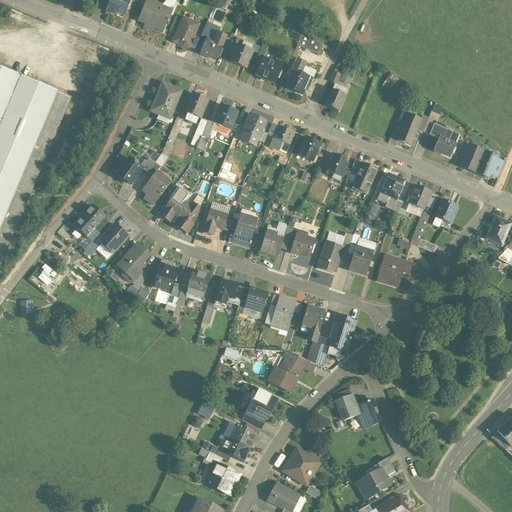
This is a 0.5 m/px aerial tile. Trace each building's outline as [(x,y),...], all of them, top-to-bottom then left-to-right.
[(110,0),(105,12),(116,16),(117,13),(124,16),(130,1),(130,0),(110,0)] [(164,7),(146,0),(138,21),(145,24),(145,26),(163,34),(168,23),(169,23),(177,5),(167,0),(164,7)] [(190,24),(181,20),(172,43),(189,50),(199,25),(191,21),(190,24)] [(220,29),(206,23),(200,37),(201,38),(201,37),(206,39),(214,43),(217,35),(220,29)] [(217,35),(214,43),(222,46),(224,41),(225,39),(217,35)] [(320,44),(301,36),(297,46),(302,48),(316,54),(320,44)] [(214,43),(206,39),(200,54),(216,61),(222,46),(214,43)] [(244,40),(241,47),(252,52),(259,55),(262,48),(244,40)] [(241,47),(237,46),(229,63),(245,69),(252,52),(241,47)] [(263,46),(262,48),(259,55),(258,57),(263,59),(265,60),(270,48),(263,46)] [(291,59),(296,61),(302,48),(297,46),(291,59)] [(364,54),(360,62),(367,65),(370,57),(364,54)] [(263,59),(256,76),(274,83),(283,64),(276,61),(275,64),(265,60),(263,59)] [(312,80),(300,75),(303,67),(303,66),(296,63),(285,88),(302,96),(305,89),(307,90),(312,80)] [(315,72),(303,67),(300,75),(312,80),(315,72)] [(336,67),(329,82),(334,85),(335,85),(336,84),(343,70),(336,67)] [(57,92),(0,68),(0,266),(71,98),(57,92)] [(397,77),(391,73),(382,85),(389,90),(397,77)] [(343,75),(339,82),(348,87),(352,80),(343,75)] [(181,92),(162,84),(150,112),(158,116),(156,121),(167,125),(181,92)] [(334,85),(331,90),(344,96),(348,89),(336,84),(335,85),(334,85)] [(344,96),(331,90),(325,106),(338,112),(344,96)] [(207,101),(193,95),(185,113),(199,119),(207,101)] [(434,101),(428,118),(425,124),(434,128),(435,126),(436,123),(443,107),(434,101)] [(237,113),(220,106),(213,123),(230,130),(237,113)] [(401,113),(397,122),(402,124),(406,115),(401,113)] [(266,122),(251,115),(246,127),(244,126),(238,141),(255,148),(261,133),(266,122)] [(406,115),(402,124),(396,140),(410,146),(416,130),(420,120),(406,115)] [(428,118),(422,116),(420,120),(416,130),(422,132),(425,124),(428,118)] [(201,120),(193,139),(199,141),(201,137),(207,122),(201,120)] [(214,125),(207,122),(201,137),(207,140),(214,125)] [(397,122),(391,138),(396,140),(402,124),(397,122)] [(244,126),(239,124),(233,139),(238,141),(244,126)] [(273,138),(277,127),(271,124),(267,135),(263,144),(269,147),(273,138)] [(434,128),(425,124),(422,132),(430,136),(434,128)] [(443,129),(435,126),(434,128),(430,136),(438,140),(433,152),(449,158),(455,145),(459,136),(451,133),(443,129)] [(294,134),(277,127),(273,138),(282,143),(289,146),(294,134)] [(267,135),(261,133),(258,142),(263,144),(267,135)] [(201,137),(199,141),(195,151),(202,153),(207,140),(201,137)] [(282,143),(273,138),(269,147),(272,148),(279,150),(282,143)] [(319,145),(304,139),(297,156),(312,162),(319,145)] [(167,144),(162,155),(168,158),(173,146),(167,144)] [(461,146),(455,161),(461,163),(462,164),(468,149),(461,146)] [(483,153),(469,146),(468,149),(462,164),(461,163),(460,167),(475,173),(483,153)] [(155,151),(142,168),(142,169),(147,174),(162,155),(155,151)] [(498,159),(483,153),(475,173),(489,180),(491,176),(497,161),(498,159)] [(162,155),(147,174),(152,177),(155,173),(156,174),(168,158),(162,155)] [(345,160),(333,155),(326,172),(341,178),(345,169),(342,167),(345,160)] [(128,159),(116,176),(130,185),(142,169),(142,168),(134,163),(128,159)] [(497,161),(491,176),(497,178),(503,164),(497,161)] [(377,170),(362,164),(359,171),(354,181),(351,189),(366,195),(377,170)] [(359,171),(352,168),(348,178),(354,181),(359,171)] [(156,174),(155,173),(152,177),(146,185),(151,189),(143,199),(152,206),(159,196),(160,197),(170,184),(156,174)] [(182,177),(169,195),(173,198),(174,197),(187,180),(182,177)] [(395,181),(387,177),(380,194),(390,198),(396,201),(404,183),(396,179),(395,181)] [(249,178),(245,186),(252,190),(256,181),(249,178)] [(430,194),(415,188),(414,191),(411,189),(409,195),(412,196),(409,204),(423,210),(425,206),(430,194)] [(390,198),(380,194),(377,200),(387,204),(390,198)] [(437,197),(430,194),(425,206),(432,210),(437,197)] [(173,198),(167,206),(166,205),(164,208),(165,209),(160,216),(169,222),(174,215),(180,220),(188,208),(174,197),(173,198)] [(390,198),(387,204),(393,207),(396,201),(390,198)] [(396,201),(393,207),(391,211),(398,214),(399,209),(402,203),(396,201)] [(457,207),(442,201),(435,218),(441,221),(439,225),(448,228),(449,225),(450,225),(457,207)] [(188,208),(180,220),(175,226),(186,234),(193,224),(198,209),(191,204),(188,208)] [(409,204),(406,212),(409,213),(420,218),(423,210),(409,204)] [(432,210),(425,206),(423,210),(420,218),(409,244),(411,245),(416,247),(419,239),(432,210)] [(92,207),(74,226),(87,237),(94,230),(95,229),(104,218),(92,207)] [(406,212),(399,209),(398,214),(407,218),(409,213),(406,212)] [(214,213),(209,211),(202,233),(212,236),(215,228),(223,230),(227,217),(224,216),(214,213)] [(257,221),(239,216),(238,221),(235,232),(231,243),(248,248),(249,244),(250,245),(251,243),(249,243),(250,240),(251,240),(257,221)] [(232,219),(227,217),(223,230),(228,232),(229,230),(232,219)] [(510,225),(495,218),(486,239),(501,246),(510,225)] [(238,221),(232,219),(229,230),(235,232),(238,221)] [(128,237),(114,225),(103,238),(98,243),(101,245),(112,255),(128,237)] [(283,241),(281,245),(286,247),(288,240),(292,230),(286,228),(283,241)] [(94,230),(87,237),(91,241),(98,234),(94,230)] [(277,236),(266,232),(260,252),(277,257),(281,245),(283,241),(276,239),(277,236)] [(91,241),(81,253),(88,259),(101,245),(98,243),(103,238),(98,234),(91,241)] [(345,234),(341,247),(343,248),(341,252),(347,254),(352,237),(345,234)] [(313,241),(296,236),(294,242),(291,253),(308,258),(313,241)] [(359,238),(352,237),(347,254),(353,256),(355,248),(356,248),(359,238)] [(436,247),(419,239),(416,247),(433,254),(436,247)] [(286,247),(285,251),(291,253),(294,242),(288,240),(286,247)] [(409,244),(399,240),(396,246),(408,251),(411,245),(409,244)] [(341,247),(325,243),(317,269),(334,275),(341,252),(343,248),(341,247)] [(137,246),(128,254),(118,266),(134,281),(141,273),(138,269),(149,257),(137,246)] [(356,248),(355,248),(353,256),(348,271),(365,276),(372,253),(356,248)] [(511,260),(511,252),(506,249),(497,259),(509,266),(511,260)] [(45,261),(52,267),(56,263),(48,257),(45,261)] [(411,265),(384,257),(376,282),(397,288),(402,272),(409,274),(411,265)] [(482,265),(476,260),(472,264),(478,270),(482,265)] [(170,264),(161,261),(153,289),(159,291),(170,294),(170,295),(173,284),(177,270),(169,268),(170,264)] [(210,277),(192,271),(187,289),(185,294),(186,294),(203,299),(210,277)] [(134,281),(132,284),(134,285),(139,290),(146,277),(141,273),(134,281)] [(238,286),(221,280),(214,302),(224,306),(227,298),(234,300),(238,288),(238,286)] [(181,287),(173,284),(170,295),(170,294),(169,298),(177,300),(181,287)] [(139,290),(134,285),(128,294),(135,299),(139,290)] [(181,287),(177,300),(184,302),(186,294),(185,294),(187,289),(181,287)] [(243,290),(238,288),(234,300),(239,302),(243,290)] [(267,295),(250,289),(249,291),(245,303),(244,308),(261,313),(267,295)] [(249,291),(243,290),(239,302),(245,303),(249,291)] [(174,309),(177,300),(169,298),(170,294),(159,291),(155,303),(174,309)] [(278,298),(273,296),(269,307),(275,309),(278,298)] [(296,303),(278,298),(275,309),(269,327),(279,330),(280,327),(288,330),(292,314),(296,303)] [(177,300),(174,309),(172,316),(178,318),(181,309),(185,310),(187,303),(184,302),(177,300)] [(296,303),(292,314),(298,316),(302,305),(296,303)] [(209,305),(204,323),(210,325),(215,307),(209,305)] [(324,312),(307,307),(300,329),(307,331),(309,332),(317,334),(324,312)] [(329,340),(327,347),(341,351),(345,352),(349,341),(350,341),(351,340),(350,339),(355,322),(336,316),(329,340)] [(181,326),(173,324),(172,332),(179,333),(181,326)] [(317,334),(309,332),(307,340),(314,343),(315,343),(317,337),(317,334)] [(323,338),(317,337),(315,343),(314,343),(311,354),(318,355),(323,338)] [(329,340),(323,338),(318,355),(314,365),(321,368),(325,354),(327,347),(329,340)] [(225,355),(237,360),(240,351),(228,347),(225,355)] [(327,347),(325,354),(339,358),(341,351),(327,347)] [(318,355),(311,354),(308,362),(314,365),(318,355)] [(308,362),(296,357),(293,363),(302,368),(302,370),(311,374),(314,365),(308,362)] [(282,372),(275,368),(268,382),(290,393),(302,370),(302,368),(293,363),(287,361),(282,372)] [(349,389),(336,394),(338,401),(351,396),(349,389)] [(276,400),(258,391),(247,413),(252,416),(252,415),(257,418),(258,416),(265,419),(268,413),(269,414),(276,400)] [(373,401),(358,407),(358,408),(353,410),(350,403),(354,402),(352,396),(339,401),(336,402),(343,421),(357,416),(362,429),(381,422),(373,401)] [(195,416),(210,424),(216,410),(201,403),(195,416)] [(257,418),(252,415),(252,416),(247,425),(259,431),(265,419),(258,416),(257,418)] [(511,418),(497,432),(511,448),(511,447),(511,418)] [(247,425),(246,424),(244,430),(257,436),(257,437),(258,437),(261,432),(259,431),(247,425)] [(244,430),(236,426),(230,440),(248,449),(252,443),(253,443),(257,437),(257,436),(244,430)] [(511,448),(497,432),(491,438),(511,456),(511,447),(511,448)] [(223,453),(229,440),(223,437),(218,446),(206,441),(202,450),(209,453),(217,457),(219,451),(223,453)] [(230,440),(229,440),(223,453),(222,453),(230,457),(243,464),(246,457),(245,456),(248,449),(230,440)] [(223,453),(219,451),(217,457),(222,460),(228,463),(230,457),(222,453),(223,453)] [(317,462),(298,451),(290,465),(288,464),(282,473),(306,487),(311,478),(310,477),(311,475),(310,474),(317,462)] [(217,457),(209,453),(207,458),(205,462),(213,466),(213,465),(218,468),(222,460),(217,457)] [(381,470),(368,478),(371,482),(361,488),(368,500),(391,486),(386,477),(395,473),(387,459),(378,465),(381,470)] [(218,468),(213,465),(213,466),(209,473),(210,473),(205,484),(225,494),(229,486),(233,488),(236,481),(239,476),(235,474),(223,468),(222,469),(218,468)] [(292,511),(300,498),(275,485),(267,502),(284,511),(286,511),(292,511)] [(321,494),(310,487),(306,494),(317,501),(321,494)] [(409,511),(400,495),(375,509),(375,510),(376,511),(409,511)] [(203,502),(199,500),(194,509),(193,511),(220,511),(221,511),(203,502)]
